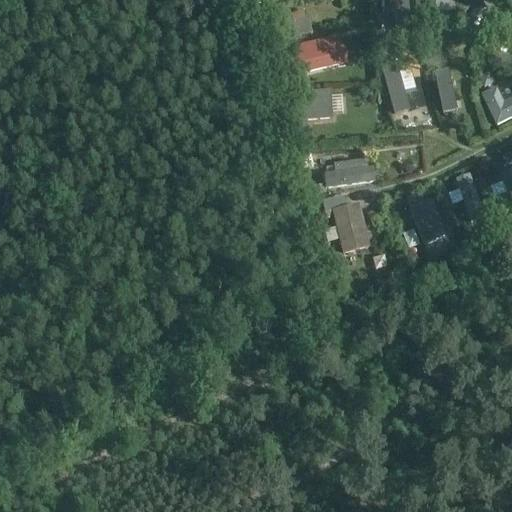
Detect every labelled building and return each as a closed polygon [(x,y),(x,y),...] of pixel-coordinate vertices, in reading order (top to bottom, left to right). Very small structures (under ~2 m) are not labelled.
[(416,0),(418,35),(450,33),(449,16),(433,17),(432,0),(416,0)] [(274,29),(271,12),(255,16),(259,32),(262,32),(274,29)] [(281,30),(273,32),(277,46),(311,36),(307,22),(305,23),(281,30)] [(401,34),(402,44),(412,43),(411,33),(401,34)] [(337,38),(300,47),(290,58),(291,65),(305,76),(347,67),(350,57),(337,38)] [(429,68),(444,65),(441,51),(426,55),(429,68)] [(449,74),(435,77),(443,116),(457,113),(449,74)] [(479,81),(484,92),(494,87),(489,76),(479,81)] [(397,92),(394,114),(410,116),(413,94),(397,92)] [(497,92),(482,99),(496,128),(511,120),(511,103),(504,107),(497,92)] [(330,96),(292,99),(294,125),(332,122),(330,96)] [(366,163),(335,167),(336,175),(325,177),(328,192),(377,185),(375,170),(367,171),(366,163)] [(495,204),(499,216),(511,212),(511,174),(500,178),(508,199),(495,204)] [(470,179),(456,184),(460,194),(464,205),(471,226),(485,221),(470,179)] [(325,196),(324,187),(312,190),(310,190),(312,199),(315,198),(325,196)] [(364,192),(344,197),(347,208),(367,203),(364,192)] [(421,197),(408,201),(425,249),(449,239),(435,204),(425,208),(421,197)] [(344,200),(323,205),(327,222),(335,220),(344,257),(371,251),(361,207),(347,211),(344,200)] [(473,233),(462,237),(465,244),(475,241),(473,233)] [(405,253),(416,250),(411,234),(400,238),(405,253)] [(382,259),(368,263),(371,276),(385,273),(382,259)]
